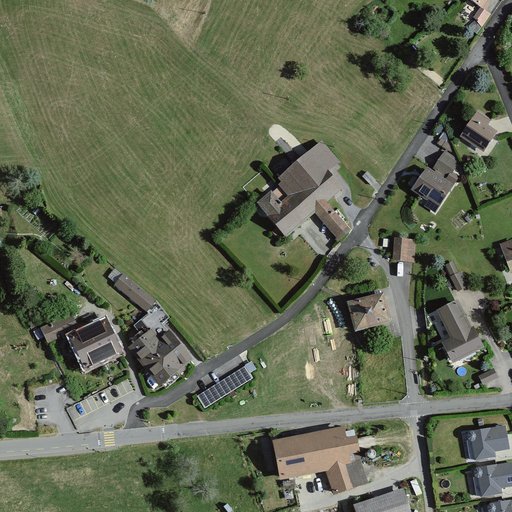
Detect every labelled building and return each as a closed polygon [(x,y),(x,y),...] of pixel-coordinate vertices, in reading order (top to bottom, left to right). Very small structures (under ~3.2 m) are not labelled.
[(469,0),(482,9),(488,0),(469,0)] [(491,120),(477,111),(460,137),(484,153),(498,132),(488,125),(491,120)] [(323,149),(259,207),(291,242),(317,218),(338,241),(351,229),(330,205),(346,191),(333,177),(341,169),(323,149)] [(454,186),(427,168),(412,190),(428,201),(424,207),(435,214),(440,207),(454,186)] [(415,240),(394,239),(393,260),(414,261),(415,240)] [(511,239),(500,244),(511,274),(511,273),(511,239)] [(445,265),(458,292),(467,288),(454,261),(445,265)] [(156,302),(122,275),(113,285),(148,312),(156,302)] [(384,294),(348,304),(356,332),(392,323),(384,294)] [(457,301),(436,311),(450,339),(442,344),(452,364),(484,348),(474,327),(471,329),(457,301)] [(77,324),(72,313),(41,328),(48,344),(60,338),(58,333),(77,324)] [(108,323),(71,342),(90,377),(126,358),(108,323)] [(161,388),(193,361),(162,323),(130,350),(161,388)] [(250,372),(256,368),(252,361),(198,395),(205,407),(253,377),(250,372)] [(479,376),(484,386),(498,378),(493,368),(479,376)] [(93,395),(67,408),(73,420),(99,407),(93,395)] [(506,426),(471,432),(467,442),(470,459),(473,461),(496,458),(495,452),(510,450),(506,426)] [(277,436),(271,437),(280,481),(325,472),(334,496),(369,484),(359,454),(354,431),(346,432),(345,428),(278,440),(277,436)] [(511,462),(477,469),(473,478),(476,495),(479,498),(502,495),(502,489),(511,487),(511,462)] [(410,511),(403,489),(353,506),(355,511),(410,511)] [(511,511),(511,500),(490,504),(487,511),(511,511)]
